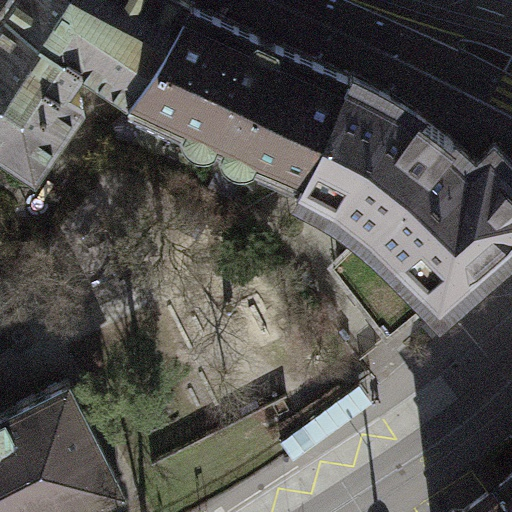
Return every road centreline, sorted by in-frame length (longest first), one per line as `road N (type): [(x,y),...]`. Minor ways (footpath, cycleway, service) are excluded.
road 1 (secondary): [(511,345),(380,457),(284,511)]
road 2 (secondary): [(367,0),(411,46),(511,96)]
